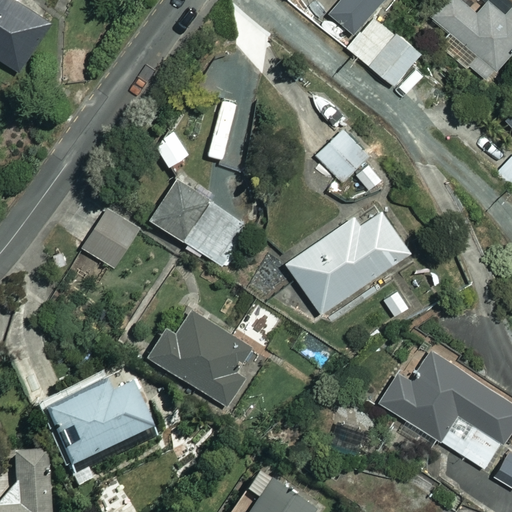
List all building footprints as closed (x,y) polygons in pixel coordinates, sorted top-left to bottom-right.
[(25,0),(0,0),(0,55),(18,67),(51,17),(25,0)] [(335,0),(328,10),(352,29),(375,0),(335,0)] [(511,50),(511,0),(479,0),(476,5),(469,0),(437,0),(429,12),(452,29),(438,47),(487,84),(511,50)] [(420,47),(375,12),(349,46),(393,81),(420,47)] [(370,150),(344,124),(316,152),(342,178),(370,150)] [(187,151),(174,127),(154,138),(167,162),(187,151)] [(371,159),(354,173),(370,192),(387,178),(371,159)] [(175,173),(148,213),(187,239),(182,246),(197,256),(202,249),(222,262),(248,222),(175,173)] [(410,247),(380,204),(359,219),(353,210),(285,258),(321,310),(410,247)] [(132,244),(97,222),(82,246),(117,268),(132,244)] [(405,286),(380,297),(389,318),(414,307),(405,286)] [(251,343),(192,304),(176,328),(166,322),(147,349),(225,401),(246,371),(237,364),(251,343)] [(511,420),(511,397),(432,341),(408,376),(399,369),(379,397),(407,416),(400,426),(423,443),(432,430),(481,464),(511,420)] [(151,424),(125,365),(40,403),(66,461),(151,424)] [(368,429),(337,418),(329,440),(360,451),(368,429)] [(511,442),(489,477),(511,491),(511,442)] [(49,511),(45,447),(11,449),(12,470),(0,470),(0,511),(49,511)] [(267,474),(241,511),(306,511),(311,504),(267,474)]
